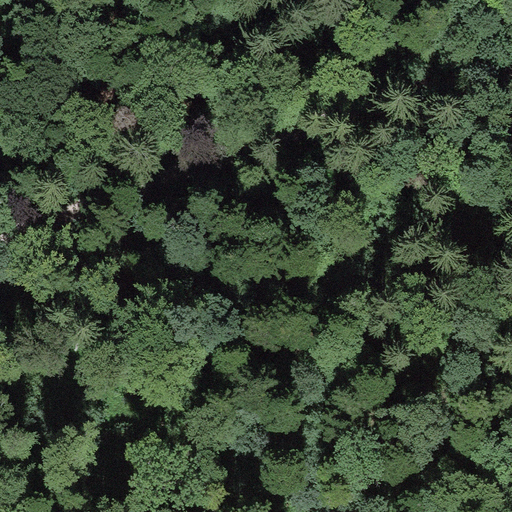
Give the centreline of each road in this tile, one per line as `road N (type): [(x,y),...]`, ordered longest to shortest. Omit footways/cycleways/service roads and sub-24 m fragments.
road 1 (track): [(511,71),(427,91),(0,234)]
road 2 (track): [(0,307),(169,437)]
